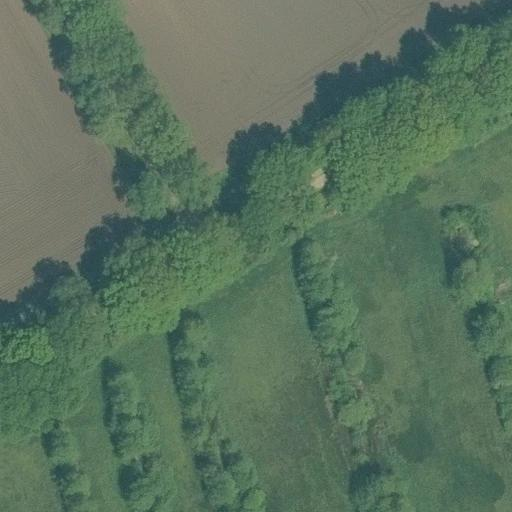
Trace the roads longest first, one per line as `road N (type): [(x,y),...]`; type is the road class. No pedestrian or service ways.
road 1 (track): [(205,245),(511,66)]
road 2 (unclassified): [(187,218),(63,0)]
road 3 (track): [(0,364),(205,245)]
